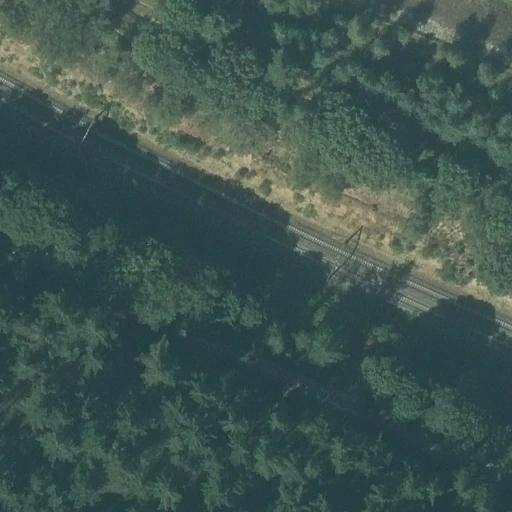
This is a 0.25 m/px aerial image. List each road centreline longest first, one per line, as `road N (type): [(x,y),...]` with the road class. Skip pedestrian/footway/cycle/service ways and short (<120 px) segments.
road 1 (track): [(0,222),(326,392),(511,472)]
road 2 (track): [(511,184),(126,0)]
